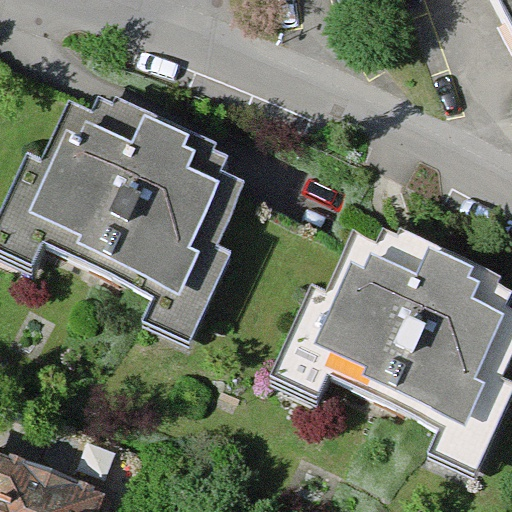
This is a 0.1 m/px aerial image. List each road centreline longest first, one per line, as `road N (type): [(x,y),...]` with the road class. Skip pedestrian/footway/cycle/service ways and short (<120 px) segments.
road 1 (residential): [(511,201),(432,153),(197,51)]
road 2 (residential): [(197,51),(33,0)]
